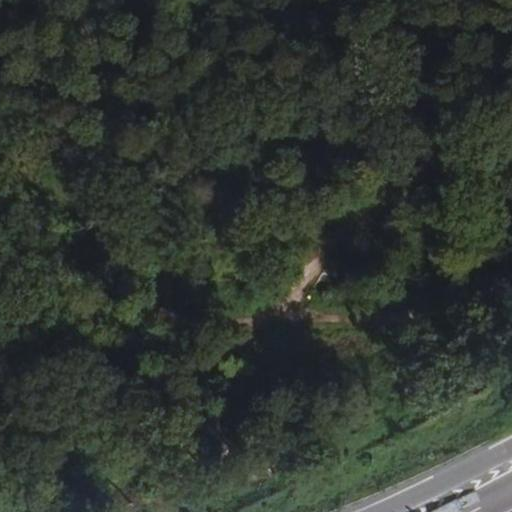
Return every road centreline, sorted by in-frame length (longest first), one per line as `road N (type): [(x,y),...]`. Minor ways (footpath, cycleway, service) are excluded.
road 1 (track): [(0,250),(53,286),(263,325),(489,306),(511,283)]
road 2 (track): [(511,139),(263,325)]
road 3 (trunk): [(511,447),(381,511)]
